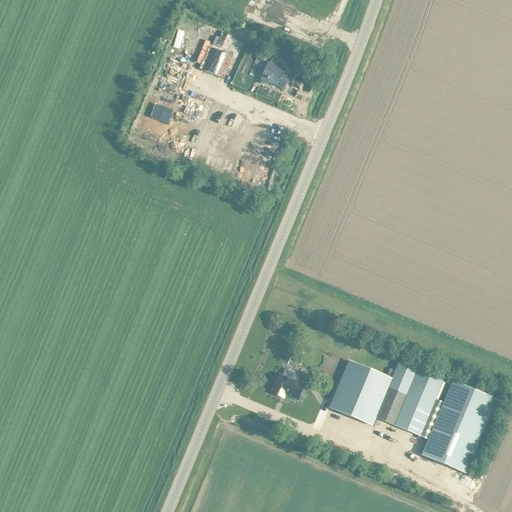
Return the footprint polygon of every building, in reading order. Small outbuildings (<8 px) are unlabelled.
[(283,90),(290,73),(267,63),(260,80),(283,90)] [(418,368),(399,360),(391,380),(375,418),(394,426),(418,368)] [(391,380),(348,362),(329,408),(371,426),(375,418),(391,380)] [(418,368),(394,426),(419,437),(444,379),(418,368)] [(285,369),(282,376),(277,374),(271,390),(272,390),(270,394),(280,398),(281,396),(284,397),(285,396),(297,401),(304,386),(301,385),(304,379),(295,375),(296,373),(285,369)] [(452,382),(421,456),(465,475),(496,401),(452,382)]
